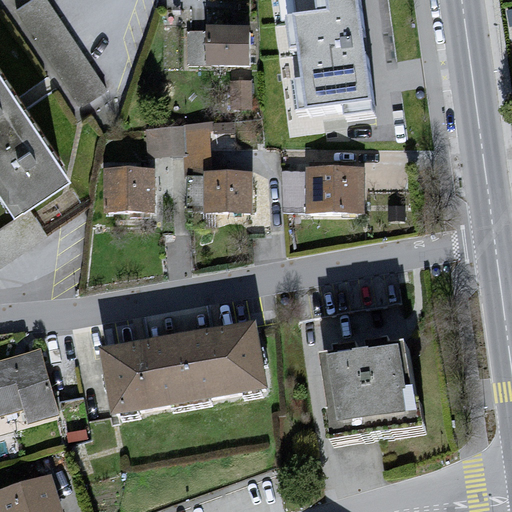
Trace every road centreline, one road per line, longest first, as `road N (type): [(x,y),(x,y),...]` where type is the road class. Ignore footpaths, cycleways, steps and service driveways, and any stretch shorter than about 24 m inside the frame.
road 1 (residential): [(493,240),(81,316),(0,318)]
road 2 (tertiary): [(459,0),(493,240)]
road 3 (tertiary): [(493,240),(511,367)]
